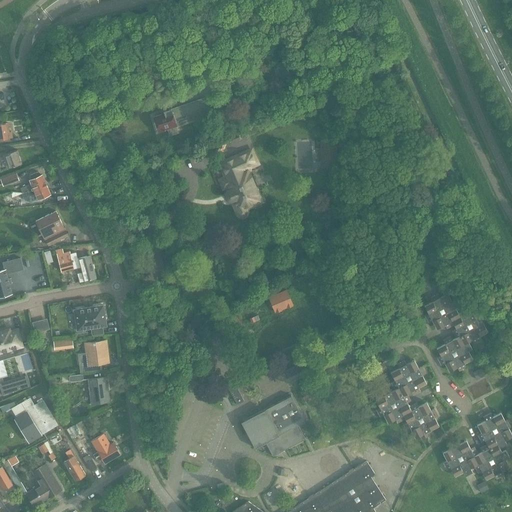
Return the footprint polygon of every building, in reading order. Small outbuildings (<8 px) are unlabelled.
[(300,77),(294,58),(278,63),(285,82),(300,77)] [(165,113),(154,116),(159,131),(168,128),(170,135),(179,132),(177,126),(197,119),(213,114),(207,96),(164,110),(165,113)] [(7,122),(0,123),(0,138),(12,136),(11,131),(8,131),(7,122)] [(239,134),(228,138),(231,144),(241,140),(239,134)] [(325,155),(326,167),(336,166),(335,142),(322,142),(323,155),(325,155)] [(0,159),(5,158),(8,167),(21,162),(17,149),(7,153),(6,151),(0,152),(0,159)] [(256,188),(251,190),(242,170),(257,163),(251,151),(220,164),(226,177),(220,180),(223,188),(227,187),(229,192),(228,192),(227,194),(229,198),(231,199),(232,199),(233,201),(232,201),(237,214),(239,216),(242,217),(245,215),(247,213),(247,210),(246,208),(261,201),(256,188)] [(20,188),(22,192),(33,188),(34,189),(46,184),(42,174),(41,175),(38,171),(30,175),(30,179),(29,180),(31,183),(20,188)] [(16,173),(1,179),(3,187),(19,181),(16,173)] [(50,194),(50,193),(46,184),(34,189),(33,188),(22,192),(22,193),(24,200),(30,202),(38,199),(43,197),(45,197),(50,196),(50,194)] [(42,234),(48,244),(68,235),(56,211),(36,220),(42,234)] [(76,252),(70,253),(70,251),(63,253),(57,254),(61,271),(74,268),(74,269),(81,267),(82,271),(78,273),(80,282),(96,277),(90,255),(77,258),(76,252)] [(5,270),(0,271),(0,296),(12,294),(9,284),(8,278),(7,274),(23,269),(20,258),(3,262),(5,270)] [(441,286),(437,279),(431,282),(430,282),(434,289),(435,289),(441,286)] [(293,306),(287,290),(269,297),(275,313),(293,306)] [(432,302),(425,305),(429,313),(429,314),(431,317),(433,321),(437,329),(445,325),(453,321),(454,324),(455,325),(457,328),(461,326),(464,334),(457,338),(456,338),(453,340),(446,343),(444,344),(437,348),(442,356),(438,358),(442,365),(445,363),(450,371),(457,367),(458,367),(460,371),(467,367),(465,363),(473,359),(468,351),(472,349),(468,342),(469,342),(471,340),(472,340),(474,343),(481,340),(479,336),(480,336),(480,335),(488,332),(483,323),(487,321),(483,314),(480,316),(475,308),(467,312),(466,311),(465,309),(459,312),(458,312),(456,309),(456,308),(460,306),(456,299),(452,301),(448,293),(440,298),(438,294),(430,297),(432,302)] [(77,331),(91,329),(92,336),(103,334),(102,327),(107,326),(103,305),(74,310),(77,331)] [(48,318),(33,321),(35,331),(50,328),(48,318)] [(255,333),(251,323),(244,326),(248,336),(255,333)] [(9,329),(0,332),(0,359),(0,360),(15,356),(13,349),(22,346),(17,329),(10,332),(9,329)] [(73,339),(54,339),(54,348),(74,348),(73,339)] [(80,365),(84,364),(85,370),(98,369),(97,363),(108,361),(105,340),(85,342),(87,354),(79,355),(80,365)] [(406,364),(404,360),(396,364),(399,368),(391,372),(399,387),(391,392),(389,388),(381,392),(384,396),(376,400),(380,407),(376,409),(380,417),(384,415),(389,423),(395,420),(397,424),(404,420),(402,416),(404,415),(408,422),(404,425),(408,432),(412,430),(416,438),(439,426),(435,418),(439,416),(435,408),(431,410),(427,402),(412,410),(408,402),(404,404),(400,397),(427,383),(423,375),(427,373),(423,366),(419,368),(415,360),(406,364)] [(387,369),(383,362),(376,366),(380,373),(387,369)] [(238,388),(264,374),(283,381),(303,370),(299,363),(282,372),(263,366),(227,385),(238,405),(245,401),(238,388)] [(82,381),(82,380),(84,379),(83,375),(82,375),(82,374),(70,375),(70,377),(69,377),(70,381),(71,381),(71,382),(82,381)] [(87,378),(91,403),(109,401),(105,375),(87,378)] [(0,384),(0,387),(2,395),(31,386),(28,377),(0,385),(0,384)] [(245,419),(259,446),(266,443),(273,456),(306,439),(299,425),(306,422),(292,395),(245,419)] [(57,424),(43,400),(34,405),(30,397),(12,408),(18,418),(27,413),(40,434),(57,424)] [(463,472),(465,476),(472,472),(470,468),(478,464),(486,479),(494,475),(496,479),(503,475),(501,471),(510,466),(506,459),(509,457),(505,450),(502,452),(500,448),(507,444),(505,440),(511,436),(511,433),(509,428),(511,425),(511,423),(509,418),(505,420),(501,413),(493,417),(490,413),(483,416),(485,421),(478,425),(492,452),(485,456),(482,451),(475,455),(467,440),(443,453),(447,460),(443,463),(447,470),(451,468),(455,476),(463,472)] [(81,421),(66,429),(71,438),(86,430),(81,421)] [(47,439),(48,441),(51,446),(61,440),(58,433),(47,439)] [(102,458),(105,463),(120,453),(114,442),(110,444),(104,433),(92,440),(98,451),(93,455),(97,461),(102,458)] [(50,454),(48,456),(51,461),(58,457),(51,446),(48,441),(44,443),(44,444),(38,448),(42,454),(48,451),(50,454)] [(70,450),(65,453),(69,459),(74,456),(70,450)] [(90,456),(88,455),(83,458),(91,471),(97,468),(90,456)] [(2,463),(22,497),(27,494),(33,505),(48,496),(49,497),(61,489),(45,463),(31,471),(40,486),(28,493),(11,466),(19,462),(15,456),(2,463)] [(75,481),(86,475),(74,456),(69,459),(63,462),(75,481)] [(366,462),(332,484),(287,511),(263,511),(247,501),(231,511),(374,511),(372,509),(385,501),(370,478),(375,475),(366,462)] [(2,467),(0,467),(0,484),(4,491),(13,485),(2,467)] [(484,481),(477,485),(481,492),(488,489),(484,481)]
